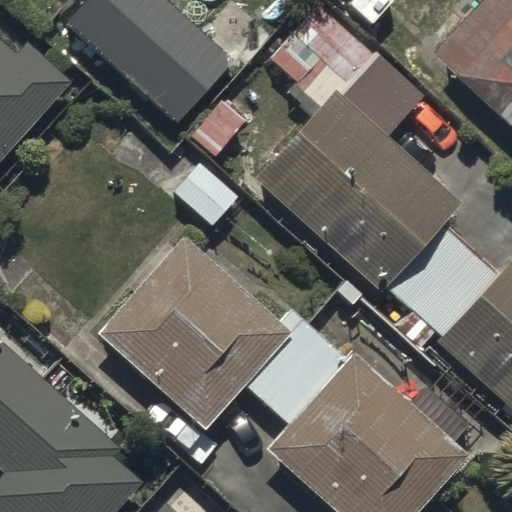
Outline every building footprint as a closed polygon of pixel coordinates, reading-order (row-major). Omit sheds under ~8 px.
[(164,0),(70,0),(58,15),(167,115),(223,53),(164,0)] [(511,0),(468,0),(435,36),(440,41),(430,52),(511,127),(511,0)] [(0,140),(61,71),(20,35),(9,48),(0,40),(0,140)] [(451,198),(329,85),(245,173),(347,267),(332,284),(346,297),(356,286),(411,336),(423,323),(434,333),(428,339),(511,415),(511,250),(511,249),(492,270),(456,236),(462,230),(440,210),(451,198)] [(190,154),(166,184),(204,218),(230,189),(190,154)] [(268,312),(177,231),(89,329),(198,426),(239,380),(278,415),(253,442),(330,511),(407,511),(463,451),(286,292),(268,312)] [(0,478),(0,479),(0,478),(0,511),(112,511),(137,485),(106,458),(113,450),(0,346),(0,478)]
